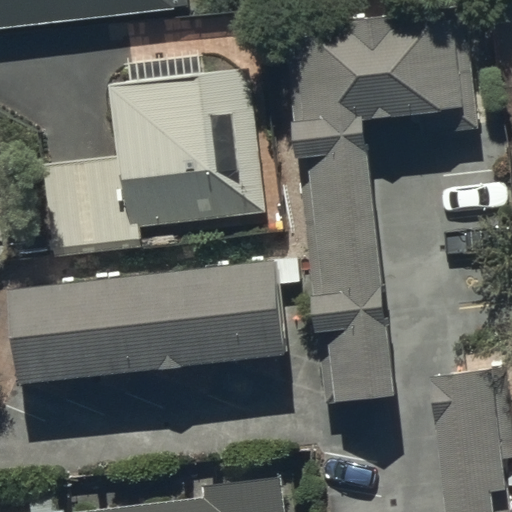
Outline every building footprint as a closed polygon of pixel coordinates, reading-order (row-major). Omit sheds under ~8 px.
[(0,0),(0,24),(191,2),(191,0),(0,0)] [(358,14),(359,25),(288,33),(298,123),(331,399),(402,391),(369,114),(423,107),(426,132),(482,125),(470,21),(457,23),(455,12),(401,19),(399,9),(358,14)] [(141,242),(139,227),(269,211),(252,65),(118,81),(127,152),(45,162),(56,252),(141,242)] [(14,284),(25,380),(291,349),(280,253),(14,284)] [(499,511),(497,487),(511,486),(508,457),(511,456),(511,371),(499,373),(498,365),(438,371),(453,511),(499,511)] [(290,511),(287,487),(286,475),(206,484),(208,496),(77,511),(290,511)]
